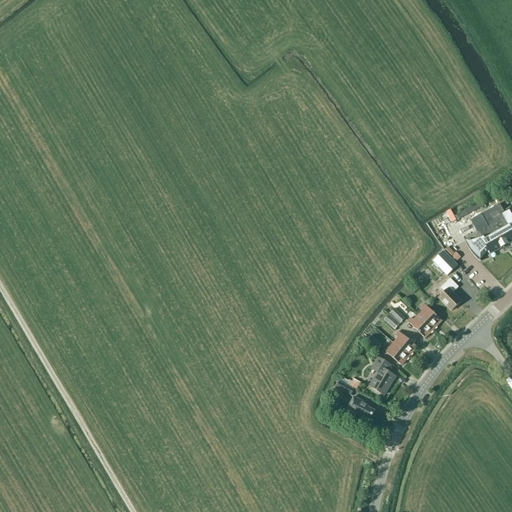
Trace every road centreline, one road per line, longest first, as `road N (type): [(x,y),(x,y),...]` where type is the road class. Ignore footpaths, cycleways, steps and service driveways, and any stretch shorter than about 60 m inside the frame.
road 1 (track): [(132,511),(0,287)]
road 2 (tertiary): [(373,511),(403,425),(475,329)]
